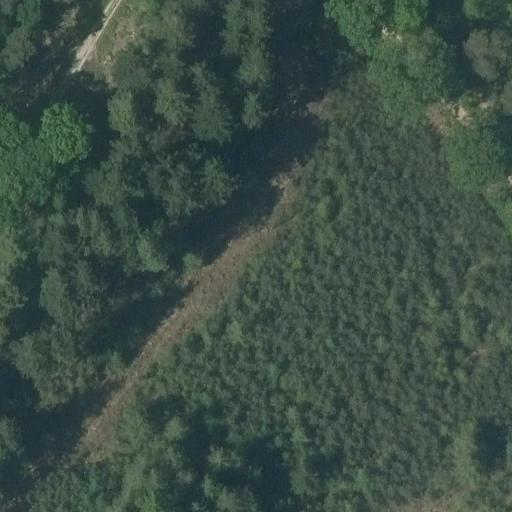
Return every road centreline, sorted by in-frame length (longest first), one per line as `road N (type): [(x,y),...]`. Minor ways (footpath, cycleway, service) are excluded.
road 1 (track): [(133,0),(0,206)]
road 2 (track): [(361,0),(511,182)]
